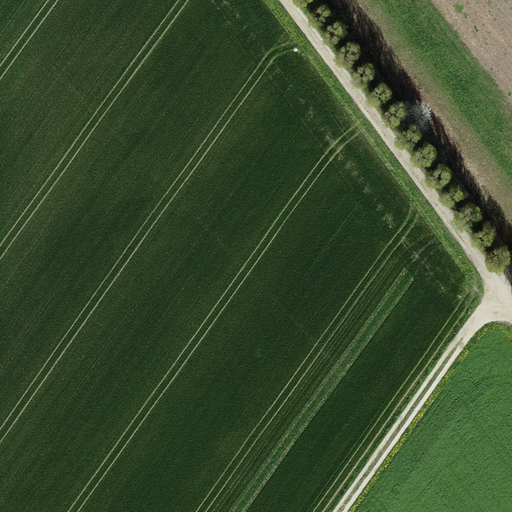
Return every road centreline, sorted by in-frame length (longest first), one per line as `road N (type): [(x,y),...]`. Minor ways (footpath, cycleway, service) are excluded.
road 1 (track): [(281,0),(511,312)]
road 2 (track): [(340,511),(511,269)]
